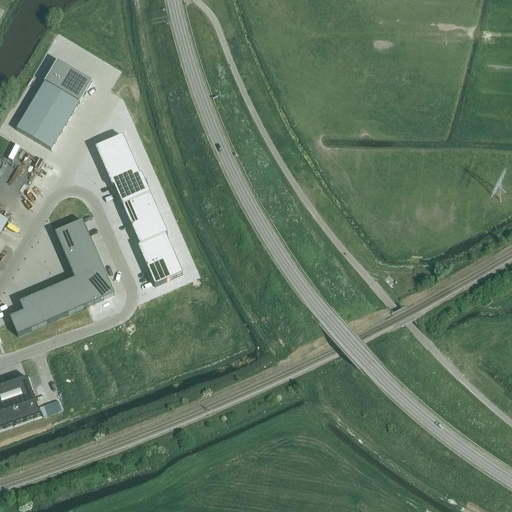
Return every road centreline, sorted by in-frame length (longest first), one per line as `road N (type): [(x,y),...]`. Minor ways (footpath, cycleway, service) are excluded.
road 1 (primary): [(174,0),(219,142),(281,256),(365,362),(511,480)]
road 2 (unclassified): [(0,287),(50,202),(74,191),(94,203),(132,296),(119,320),(6,360)]
